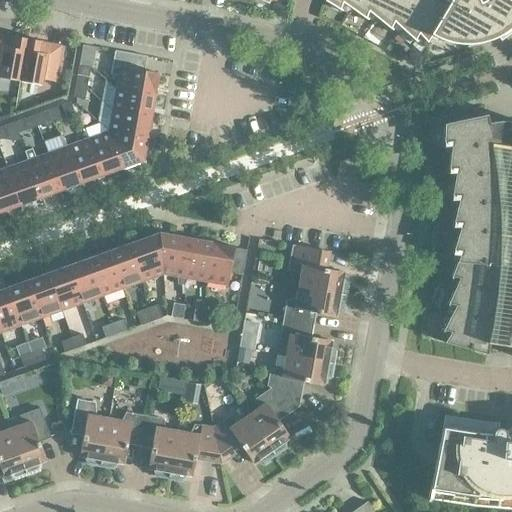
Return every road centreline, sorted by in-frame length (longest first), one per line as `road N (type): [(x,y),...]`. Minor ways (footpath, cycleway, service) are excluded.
road 1 (residential): [(298,42),(30,0)]
road 2 (residential): [(397,237),(403,183),(391,150),(321,56),(298,42)]
road 3 (residential): [(259,511),(355,443),(375,360)]
road 4 (residential): [(375,360),(511,382)]
road 5 (residential): [(375,360),(397,237)]
